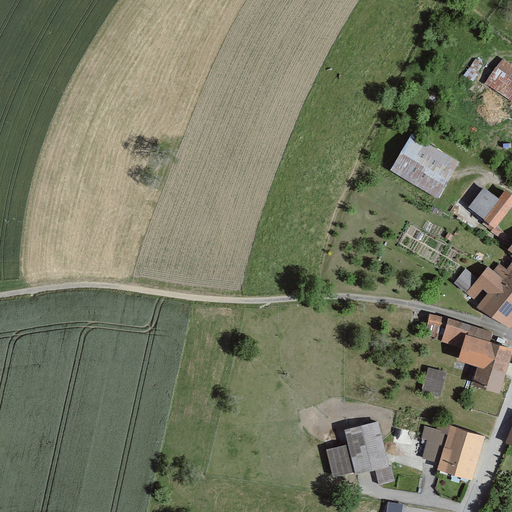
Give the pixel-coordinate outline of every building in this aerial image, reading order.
[(511,63),(501,57),(486,83),(511,98),(511,63)] [(408,131),(387,167),(435,195),(456,159),(408,131)] [(480,184),(464,204),(491,226),(511,199),(511,194),(500,185),(493,194),(480,184)] [(485,267),(466,292),(507,322),(511,314),(511,231),(502,245),(511,252),(511,255),(497,276),(485,267)] [(425,334),(443,339),(450,316),(432,310),(425,334)] [(508,346),(458,331),(450,356),(473,364),(467,380),(495,389),(508,346)] [(425,388),(444,391),(447,369),(428,366),(425,388)] [(511,415),(503,438),(511,441),(511,415)] [(376,419),(340,428),(343,442),(350,468),(351,473),(387,464),(376,419)] [(436,429),(423,425),(420,437),(425,439),(420,455),(435,459),(435,466),(468,476),(480,434),(438,422),(436,429)] [(350,468),(343,442),(324,447),(330,473),(350,468)] [(387,511),(402,511),(404,502),(390,500),(387,511)]
